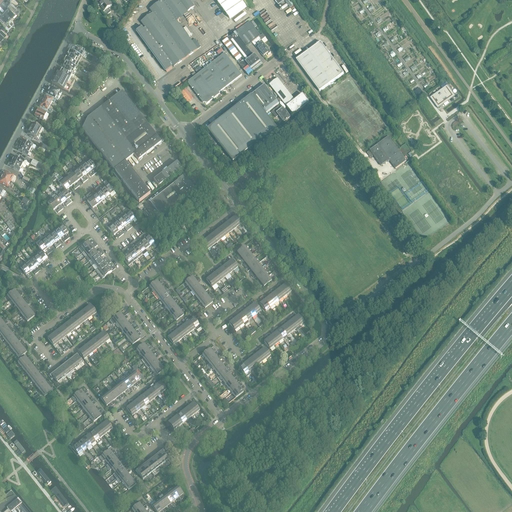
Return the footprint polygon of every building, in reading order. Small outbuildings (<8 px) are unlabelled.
[(110,9),(109,7),(112,6),(107,0),(97,0),(97,1),(95,3),(98,6),(100,5),(104,11),(103,11),(106,16),(111,12),(109,10),(110,9)] [(153,14),(141,23),(146,29),(172,65),(174,67),(198,50),(177,22),(185,16),(186,19),(191,15),(190,13),(189,14),(187,12),(191,10),(195,7),(189,0),(160,0),(161,2),(150,10),(153,14)] [(246,7),(240,0),(221,0),(218,3),(230,19),(246,7)] [(5,10),(12,17),(15,13),(16,13),(17,13),(18,13),(19,13),(19,12),(20,11),(19,10),(19,9),(17,7),(10,2),(7,6),(9,7),(5,10)] [(8,20),(12,17),(5,10),(2,14),(1,13),(0,13),(0,18),(3,22),(5,24),(5,25),(6,25),(7,24),(8,24),(9,23),(9,22),(9,21),(8,20)] [(252,43),(260,37),(249,24),(228,39),(251,69),(260,62),(255,55),(254,56),(247,47),(252,43)] [(143,28),(137,32),(167,73),(172,69),(171,66),(172,65),(146,29),(145,30),(143,28)] [(262,41),(266,38),(263,35),(260,37),(252,43),(255,46),(256,45),(265,58),(266,57),(265,55),(267,54),(268,55),(271,53),(262,41)] [(332,83),(343,75),(344,74),(321,43),(309,51),(332,83)] [(83,58),(86,52),(77,48),(76,50),(73,48),(72,52),(71,52),(83,58)] [(71,52),(72,52),(70,51),(68,55),(70,56),(70,58),(79,62),(81,57),(83,58),(71,52)] [(320,92),(332,83),(309,51),(297,60),(320,92)] [(198,75),(189,82),(189,83),(206,104),(242,75),(225,54),(223,55),(214,63),(209,66),(203,71),(198,75)] [(76,68),(79,62),(70,58),(69,59),(66,58),(64,62),(66,63),(77,69),(76,68)] [(74,75),(77,69),(66,63),(64,67),(66,68),(65,70),(74,75)] [(74,75),(65,70),(64,71),(62,70),(60,74),(71,80),(74,75)] [(71,80),(60,74),(58,73),(52,85),(68,94),(73,86),(75,82),(71,80)] [(278,79),(270,85),(287,107),(295,101),(278,79)] [(279,104),(277,101),(265,85),(252,95),(264,111),(266,114),(279,104)] [(430,98),(438,109),(455,96),(447,86),(430,98)] [(64,95),(50,87),(48,91),(60,97),(62,98),(64,95)] [(420,89),(415,92),(419,97),(423,94),(420,89)] [(58,101),(60,97),(48,91),(46,95),(58,101)] [(126,141),(147,124),(122,92),(88,119),(83,130),(114,170),(133,155),(136,153),(126,141)] [(266,114),(264,111),(252,95),(208,129),(234,162),(277,128),(266,114)] [(295,101),(287,107),(293,115),(309,103),(303,95),(295,101)] [(43,101),(51,106),(52,103),(54,104),(56,101),(46,96),(44,98),(44,99),(43,100),(43,101)] [(41,105),(40,107),(48,111),(51,106),(43,101),(42,102),(42,103),(41,104),(41,105)] [(281,111),(278,107),(271,112),(276,118),(279,116),(284,123),(290,118),(283,109),(281,111)] [(47,115),(47,114),(38,110),(35,116),(43,121),(44,121),(45,122),(49,116),(47,115)] [(32,124),(29,129),(41,135),(42,132),(43,132),(44,132),(44,131),(44,130),(43,130),(40,128),(40,127),(36,125),(36,126),(32,124)] [(156,136),(147,125),(147,124),(126,141),(136,153),(157,137),(156,136)] [(38,140),(41,135),(29,129),(27,134),(30,136),(30,137),(33,139),(34,138),(38,140)] [(162,143),(159,140),(157,137),(136,153),(133,155),(134,156),(138,161),(162,143)] [(23,142),(20,146),(30,151),(31,152),(33,149),(34,150),(36,147),(33,146),(34,146),(33,145),(28,143),(27,144),(23,142)] [(19,148),(18,151),(22,153),(22,154),(27,157),(30,158),(31,155),(30,155),(31,152),(30,151),(20,146),(19,148)] [(133,157),(134,156),(133,155),(114,170),(139,203),(150,194),(126,162),(133,157)] [(26,166),(27,163),(25,162),(25,161),(19,159),(19,160),(14,158),(12,162),(22,167),(23,165),(26,166)] [(90,161),(86,164),(91,172),(93,174),(94,175),(96,173),(95,172),(94,170),(96,168),(90,161)] [(12,162),(10,167),(14,169),(13,170),(19,173),(21,174),(23,171),(22,171),(24,168),(22,167),(12,162)] [(84,162),(80,166),(87,175),(89,173),(91,175),(90,175),(92,177),(94,175),(93,174),(91,172),(86,164),(84,162)] [(182,169),(180,166),(177,163),(154,181),(159,188),(182,169)] [(80,166),(76,169),(83,178),(84,180),(86,182),(88,180),(87,178),(85,176),(87,175),(80,166)] [(76,169),(71,172),(73,174),(79,182),(81,180),(82,182),(83,184),(86,182),(84,180),(83,178),(76,169)] [(243,189),(257,179),(250,170),(237,180),(237,179),(234,181),(237,185),(239,184),(243,189)] [(2,177),(2,178),(10,183),(11,184),(12,182),(14,183),(16,178),(14,177),(5,172),(3,175),(3,176),(2,176),(2,177)] [(73,174),(69,178),(74,185),(79,182),(73,174)] [(196,191),(190,183),(184,176),(150,203),(162,218),(196,191)] [(10,183),(2,178),(0,180),(0,184),(8,188),(9,186),(12,188),(14,185),(11,184),(10,183)] [(63,178),(58,182),(59,182),(60,185),(63,188),(65,191),(66,192),(66,191),(68,190),(70,188),(64,181),(63,179),(63,178)] [(69,178),(64,181),(70,188),(74,185),(69,178)] [(105,182),(104,183),(107,187),(105,189),(110,196),(112,198),(116,194),(115,192),(106,181),(105,182)] [(99,187),(97,188),(98,190),(100,192),(106,199),(107,201),(112,198),(110,196),(105,189),(103,190),(101,188),(100,186),(99,187)] [(63,188),(59,191),(61,194),(66,201),(68,203),(69,205),(71,203),(70,201),(68,199),(70,197),(69,195),(66,191),(66,192),(65,191),(63,188)] [(97,188),(95,190),(98,194),(96,195),(101,202),(106,199),(100,192),(98,190),(97,188)] [(62,204),(66,201),(61,194),(56,197),(62,204)] [(55,195),(51,197),(53,200),(52,200),(58,207),(59,210),(61,211),(63,210),(62,208),(60,206),(62,204),(56,197),(55,195)] [(97,206),(101,202),(96,195),(92,199),(97,206)] [(93,209),(97,206),(92,199),(87,202),(93,209)] [(53,211),(58,207),(52,200),(51,201),(48,204),(53,211)] [(135,219),(130,212),(128,210),(124,214),(131,223),(135,219)] [(124,214),(120,217),(127,226),(131,223),(124,214)] [(242,224),(236,216),(233,218),(232,216),(230,217),(238,228),(239,227),(239,226),(242,224)] [(120,217),(116,220),(117,222),(123,229),(125,228),(126,230),(127,232),(130,230),(128,228),(127,226),(120,217)] [(230,221),(228,223),(234,230),(237,228),(238,228),(230,217),(229,218),(230,221)] [(9,222),(6,224),(11,230),(14,228),(9,222)] [(117,222),(113,225),(118,233),(120,231),(123,229),(117,222)] [(223,222),(222,224),(230,234),(231,234),(230,233),(234,230),(228,223),(225,225),(223,222)] [(114,236),(118,233),(111,223),(107,227),(114,236)] [(222,227),(219,229),(219,230),(225,237),(228,234),(229,235),(230,234),(222,224),(220,225),(222,227)] [(63,226),(59,230),(64,236),(66,235),(68,233),(63,226)] [(215,229),(213,230),(216,234),(221,241),(222,240),(225,237),(219,230),(219,229),(216,232),(215,229)] [(59,230),(54,233),(60,240),(61,238),(63,241),(66,239),(64,236),(59,230)] [(213,234),(211,236),(217,244),(220,241),(221,242),(221,241),(216,234),(213,230),(211,232),(213,234)] [(55,243),(60,240),(54,233),(50,236),(49,234),(55,243)] [(0,238),(1,240),(5,244),(4,245),(7,247),(9,245),(6,242),(0,234),(0,238)] [(51,246),(55,243),(49,234),(44,238),(51,246)] [(147,238),(145,236),(144,234),(141,236),(142,238),(151,248),(152,248),(150,246),(154,243),(148,237),(147,238)] [(151,248),(142,238),(141,236),(139,238),(142,242),(140,243),(145,250),(149,247),(150,249),(151,248)] [(206,236),(205,237),(213,248),(214,247),(213,246),(217,244),(211,236),(208,238),(206,236)] [(205,241),(202,243),(208,250),(212,247),(212,248),(213,248),(205,237),(203,238),(205,241)] [(44,238),(40,241),(47,250),(49,252),(51,250),(49,248),(51,246),(44,238)] [(40,241),(36,244),(40,251),(42,253),(43,253),(47,250),(40,241)] [(135,241),(133,243),(142,255),(143,256),(147,253),(145,250),(140,243),(138,244),(135,241)] [(81,248),(79,249),(82,254),(92,247),(94,245),(93,244),(92,242),(90,244),(88,242),(81,248)] [(138,258),(142,255),(133,243),(130,245),(133,248),(131,250),(138,258)] [(92,247),(82,254),(86,258),(91,254),(95,251),(93,249),(96,247),(95,247),(95,246),(94,245),(92,247)] [(131,250),(130,251),(127,247),(124,249),(134,262),(138,258),(131,250)] [(238,259),(249,251),(248,250),(247,250),(245,247),(237,252),(239,255),(237,257),(238,259)] [(128,266),(134,262),(124,249),(122,251),(125,255),(123,257),(125,259),(123,260),(128,266)] [(40,251),(36,254),(43,263),(45,265),(47,263),(46,261),(47,259),(48,259),(46,257),(43,253),(42,253),(40,251)] [(91,254),(86,258),(89,262),(91,261),(100,253),(99,251),(96,253),(95,251),(91,254)] [(249,251),(238,259),(239,261),(242,259),(244,261),(251,255),(249,252),(249,251)] [(98,255),(91,261),(94,265),(102,260),(100,257),(102,256),(104,255),(102,252),(100,253),(98,255)] [(39,266),(43,263),(36,254),(32,257),(39,266)] [(246,264),(243,266),(245,267),(255,259),(255,258),(254,259),(251,255),(244,261),(246,264)] [(35,269),(39,266),(32,257),(28,260),(29,262),(29,263),(35,269)] [(251,270),(258,264),(255,260),(256,260),(255,259),(245,267),(246,269),(249,267),(251,270)] [(96,271),(105,264),(102,260),(94,265),(98,269),(96,271)] [(227,260),(226,261),(234,271),(234,272),(235,271),(234,271),(238,268),(232,260),(229,262),(227,260)] [(226,265),(224,267),(230,275),(233,272),(234,272),(226,261),(224,262),(226,265)] [(30,273),(25,266),(23,263),(19,267),(20,268),(17,270),(21,275),(24,273),(26,276),(30,273)] [(30,273),(35,269),(29,263),(25,266),(30,273)] [(99,275),(108,268),(105,264),(96,271),(99,275)] [(251,276),(262,268),(261,267),(258,264),(251,270),(253,272),(250,274),(251,276)] [(219,266),(217,268),(226,278),(227,280),(232,277),(230,275),(224,267),(221,269),(219,266)] [(102,279),(112,272),(108,268),(99,275),(102,279)] [(218,271),(215,273),(221,281),(224,278),(225,279),(226,278),(217,268),(216,269),(218,271)] [(257,278),(265,272),(262,269),(263,268),(262,268),(251,276),(253,278),(255,276),(257,278)] [(258,285),(269,276),(268,275),(267,276),(265,272),(257,278),(259,281),(257,283),(258,285)] [(210,273),(209,274),(217,285),(218,284),(217,284),(221,281),(215,273),(212,276),(210,273)] [(209,278),(206,280),(212,288),(216,285),(216,286),(217,285),(209,274),(207,276),(209,278)] [(264,287),(271,281),(269,277),(269,276),(258,285),(259,286),(262,284),(264,287)] [(192,277),(185,283),(188,287),(187,287),(188,288),(199,280),(197,278),(195,280),(192,277)] [(192,292),(199,286),(197,283),(200,281),(199,280),(188,288),(188,289),(189,288),(192,292)] [(152,292),(163,284),(161,282),(159,284),(157,281),(149,287),(152,291),(151,291),(152,292)] [(156,296),(164,290),(162,287),(164,285),(163,284),(152,292),(153,293),(153,292),(156,296)] [(291,292),(286,284),(283,286),(281,284),(279,285),(288,296),(288,295),(291,292)] [(287,296),(288,296),(279,285),(278,286),(280,289),(277,291),(283,298),(286,296),(287,296)] [(199,286),(192,292),(194,295),(194,296),(194,297),(205,288),(204,286),(201,288),(199,286)] [(205,288),(194,297),(195,297),(196,297),(198,300),(199,300),(206,295),(204,292),(206,290),(205,288)] [(15,290),(7,296),(10,300),(9,301),(10,301),(21,293),(20,291),(17,293),(15,290)] [(159,300),(169,292),(168,290),(166,292),(164,290),(156,296),(159,299),(158,300),(159,300)] [(283,298),(277,291),(274,293),(272,291),(271,292),(279,302),(280,302),(279,301),(283,298)] [(169,292),(159,300),(159,301),(160,301),(161,302),(159,303),(161,306),(163,304),(170,298),(168,295),(171,294),(169,292)] [(278,303),(279,302),(271,292),(269,293),(271,295),(268,297),(274,305),(278,302),(278,303)] [(14,305),(22,299),(20,297),(22,295),(21,293),(10,301),(11,302),(14,305)] [(199,300),(198,300),(201,304),(200,304),(201,305),(212,297),(211,295),(208,297),(206,295),(199,300)] [(212,297),(201,305),(202,306),(202,305),(205,309),(213,303),(210,300),(214,297),(213,296),(212,297)] [(274,305),(268,297),(266,300),(264,297),(262,298),(271,309),(272,311),(276,307),(274,305)] [(165,309),(176,301),(175,299),(172,301),(170,298),(163,304),(165,308),(165,309)] [(270,310),(271,309),(262,298),(260,300),(262,302),(260,304),(266,312),(269,309),(270,310)] [(22,299),(14,305),(17,309),(16,309),(17,310),(27,302),(26,300),(24,302),(22,299)] [(169,313),(177,307),(175,304),(177,302),(176,301),(165,309),(166,310),(167,309),(169,313)] [(17,310),(17,311),(18,310),(21,314),(28,308),(26,305),(29,303),(27,302),(17,310)] [(257,314),(261,311),(255,303),(252,306),(250,303),(249,304),(257,315),(258,314),(257,314)] [(256,316),(257,315),(249,304),(247,306),(249,308),(246,310),(252,318),(256,315),(256,316)] [(86,305),(84,307),(93,317),(93,316),(97,313),(93,308),(91,305),(88,307),(86,305)] [(92,317),(93,317),(84,307),(83,308),(85,310),(82,312),(88,320),(92,317)] [(172,317),(183,309),(181,307),(179,309),(177,307),(169,313),(172,316),(171,317),(172,317)] [(28,308),(21,314),(23,317),(23,318),(23,319),(34,310),(33,308),(30,310),(28,308)] [(182,312),(184,311),(183,309),(172,317),(173,318),(176,321),(184,315),(182,312)] [(33,314),(35,312),(34,310),(23,319),(24,319),(25,319),(27,322),(35,316),(33,314)] [(252,318),(246,310),(244,312),(242,310),(240,311),(248,322),(249,321),(249,320),(252,318)] [(240,315),(238,317),(244,324),(245,326),(249,323),(248,322),(240,311),(239,312),(240,315)] [(78,312),(76,313),(84,324),(85,323),(85,322),(88,320),(82,312),(79,314),(78,312)] [(76,317),(73,319),(79,326),(83,323),(84,324),(76,313),(74,314),(76,317)] [(113,319),(110,322),(113,326),(115,324),(126,316),(125,315),(122,316),(120,314),(113,319)] [(304,323),(298,315),(296,317),(294,315),(292,316),(300,327),(301,327),(301,326),(304,323)] [(119,328),(127,322),(125,320),(127,318),(126,316),(115,324),(116,325),(117,325),(119,328)] [(244,324),(238,317),(235,319),(233,316),(231,318),(240,328),(241,328),(240,327),(244,324)] [(292,320),(290,322),(296,330),(297,331),(301,328),(300,327),(292,316),(290,317),(292,320)] [(69,318),(67,320),(76,330),(76,329),(79,326),(73,319),(71,321),(69,318)] [(189,318),(187,319),(196,330),(197,331),(201,328),(200,326),(194,318),(193,318),(191,320),(189,318)] [(239,329),(240,328),(231,318),(230,319),(232,321),(229,324),(235,331),(239,328),(239,329)] [(195,330),(196,330),(187,319),(186,320),(187,323),(185,325),(191,332),(194,330),(195,330)] [(68,323),(65,325),(71,333),(74,330),(75,331),(76,330),(67,320),(66,321),(68,323)] [(122,333),(133,325),(131,323),(129,325),(127,322),(119,328),(122,332),(121,332),(122,333)] [(296,330),(290,322),(287,324),(285,322),(283,323),(292,334),(293,333),(292,333),(296,330)] [(291,334),(292,334),(283,323),(282,324),(284,327),(281,329),(287,337),(291,334)] [(60,325),(59,326),(67,337),(68,336),(67,336),(71,333),(65,325),(62,328),(60,325)] [(122,333),(120,334),(124,338),(126,337),(134,331),(132,328),(134,326),(133,325),(122,333)] [(191,332),(185,325),(182,327),(180,325),(179,326),(187,336),(188,336),(187,335),(191,332)] [(59,330),(56,332),(62,340),(66,337),(66,338),(67,337),(59,326),(57,328),(59,330)] [(188,338),(187,336),(179,326),(177,327),(179,329),(176,331),(182,339),(184,341),(188,338)] [(7,327),(0,332),(0,334),(2,337),(1,337),(2,338),(12,329),(11,328),(9,330),(7,327)] [(287,337),(281,329),(279,331),(277,328),(275,330),(283,340),(284,340),(284,339),(287,337)] [(12,329),(2,338),(2,339),(3,338),(6,342),(13,335),(11,333),(14,331),(12,329)] [(283,341),(283,340),(275,330),(273,331),(275,333),(273,335),(279,343),(282,340),(283,341)] [(129,342),(139,333),(138,332),(136,333),(134,331),(126,337),(129,340),(128,341),(129,342)] [(182,339),(176,331),(174,334),(172,331),(170,332),(179,343),(179,342),(182,339)] [(62,340),(56,332),(54,334),(52,332),(50,333),(59,344),(59,343),(59,342),(62,340)] [(99,332),(98,333),(106,344),(107,343),(106,343),(110,340),(104,332),(101,335),(99,332)] [(178,344),(179,343),(170,332),(169,334),(171,336),(168,338),(174,346),(177,343),(178,344)] [(50,337),(48,339),(54,347),(57,344),(58,344),(59,344),(50,333),(49,334),(50,337)] [(98,337),(95,339),(101,347),(105,344),(105,345),(106,344),(98,333),(96,335),(98,337)] [(139,333),(129,342),(130,342),(133,345),(140,340),(138,337),(141,335),(139,333)] [(13,335),(6,342),(8,345),(8,346),(19,338),(18,336),(15,338),(13,335)] [(279,343),(273,335),(270,337),(268,335),(266,336),(275,347),(276,346),(275,346),(279,343)] [(274,348),(275,347),(266,336),(265,337),(267,340),(264,342),(270,350),(274,347),(274,348)] [(19,338),(8,346),(9,347),(10,347),(12,350),(20,344),(18,342),(20,340),(19,338)] [(91,339),(89,340),(97,351),(98,350),(98,349),(101,347),(95,339),(92,341),(91,339)] [(89,344),(87,346),(93,353),(96,351),(97,351),(89,340),(87,341),(89,344)] [(20,344),(12,350),(15,353),(15,354),(15,355),(26,346),(25,345),(22,347),(22,346),(20,344)] [(139,355),(150,347),(149,345),(147,347),(144,344),(136,350),(139,354),(139,355)] [(26,346),(15,355),(16,356),(16,355),(19,359),(20,360),(24,356),(25,356),(24,355),(27,353),(25,350),(27,348),(26,346)] [(82,346),(81,347),(89,357),(90,357),(89,356),(93,353),(87,346),(84,348),(82,346)] [(81,350),(78,353),(84,360),(88,357),(88,358),(89,357),(81,347),(79,348),(81,350)] [(143,359),(151,353),(149,350),(151,349),(150,347),(139,355),(140,356),(141,355),(143,359)] [(267,359),(271,356),(265,348),(262,351),(260,348),(259,349),(267,360),(268,359),(267,359)] [(205,360),(216,352),(215,350),(212,352),(210,349),(202,355),(205,359),(205,360)] [(266,360),(267,360),(259,349),(257,350),(259,353),(256,355),(262,363),(266,360)] [(209,364),(217,358),(215,355),(217,353),(216,352),(205,360),(206,361),(206,360),(209,364)] [(145,365),(157,355),(156,354),(153,356),(151,353),(143,359),(141,360),(145,365)] [(262,363),(256,355),(254,357),(252,354),(250,356),(258,367),(259,366),(259,365),(262,363)] [(83,364),(84,364),(77,355),(74,358),(73,356),(69,359),(71,360),(68,362),(75,371),(83,364)] [(148,369),(150,367),(158,361),(156,359),(158,357),(157,355),(145,365),(148,369)] [(21,361),(18,363),(21,366),(20,367),(21,368),(31,360),(31,359),(30,358),(28,360),(26,357),(25,356),(24,356),(20,360),(21,361)] [(258,367),(250,356),(248,357),(250,360),(248,362),(254,369),(257,366),(258,367)] [(212,369),(222,360),(221,359),(219,361),(217,358),(209,364),(212,367),(211,368),(212,369)] [(31,360),(21,368),(21,369),(22,368),(25,372),(32,366),(30,363),(33,361),(31,359),(31,360)] [(216,372),(223,367),(221,364),(224,362),(222,360),(212,369),(213,369),(216,372)] [(153,372),(163,364),(162,362),(160,364),(158,361),(150,367),(153,371),(152,372),(153,372)] [(254,369),(248,362),(245,364),(243,361),(241,362),(250,373),(251,372),(250,372),(254,369)] [(66,377),(75,371),(68,362),(65,364),(64,363),(61,365),(62,367),(60,369),(66,377)] [(249,374),(250,373),(241,362),(240,364),(242,366),(239,368),(245,376),(249,373),(249,374)] [(157,376),(164,370),(162,368),(165,366),(163,364),(153,372),(153,373),(154,373),(157,376)] [(32,366),(25,372),(28,375),(27,376),(38,368),(37,366),(34,368),(32,366)] [(219,377),(229,369),(228,367),(225,369),(223,367),(216,372),(219,376),(218,376),(219,377)] [(38,368),(27,376),(28,377),(29,377),(31,380),(39,374),(37,372),(39,370),(38,368)] [(58,383),(66,377),(60,369),(57,371),(56,369),(52,372),(54,373),(48,377),(57,389),(61,386),(58,383)] [(221,382),(222,381),(230,375),(228,372),(230,370),(229,369),(219,377),(217,378),(221,382)] [(134,370),(129,374),(138,385),(139,386),(140,385),(138,382),(141,380),(138,376),(134,370)] [(34,385),(45,377),(44,375),(41,377),(39,374),(31,380),(34,384),(33,384),(34,385)] [(129,374),(125,377),(126,379),(130,384),(132,387),(135,385),(137,387),(139,386),(138,385),(129,374)] [(225,386),(236,377),(235,376),(232,378),(230,375),(222,381),(225,385),(225,386)] [(45,377),(34,385),(35,386),(35,385),(38,389),(45,383),(44,380),(46,378),(45,377)] [(229,389),(237,384),(235,381),(237,379),(236,377),(225,386),(226,387),(226,386),(229,389)] [(126,379),(122,382),(130,393),(131,391),(130,389),(132,387),(130,384),(126,379)] [(128,394),(130,393),(122,382),(121,380),(116,384),(118,386),(124,393),(126,391),(128,394)] [(167,390),(161,382),(158,384),(156,382),(154,383),(163,394),(163,393),(167,390)] [(41,394),(51,385),(50,384),(48,386),(45,383),(38,389),(41,392),(40,393),(41,394)] [(162,394),(163,394),(154,383),(153,384),(155,387),(152,389),(158,396),(162,394)] [(232,394),(242,386),(241,384),(239,386),(237,384),(229,389),(232,393),(231,394),(232,394)] [(50,389),(52,387),(51,385),(41,394),(42,394),(45,397),(52,392),(50,389)] [(121,396),(124,393),(118,386),(114,389),(114,388),(113,389),(121,398),(121,399),(123,398),(121,396)] [(236,398),(243,392),(241,389),(244,387),(242,386),(232,394),(232,395),(233,395),(236,398)] [(158,396),(152,389),(149,391),(147,388),(146,390),(152,398),(154,401),(155,400),(154,399),(158,396)] [(121,399),(121,398),(113,389),(112,389),(113,390),(109,392),(114,398),(115,400),(118,398),(120,401),(121,399)] [(154,401),(152,398),(146,390),(144,391),(146,393),(144,396),(149,403),(153,400),(153,401),(154,401)] [(73,397),(72,398),(75,403),(76,402),(87,393),(86,392),(83,394),(81,391),(73,397)] [(115,400),(114,398),(109,392),(106,395),(105,395),(107,398),(113,406),(114,405),(112,402),(115,400)] [(88,400),(87,398),(86,397),(88,395),(87,393),(76,402),(77,402),(80,406),(88,400)] [(113,406),(107,398),(105,395),(104,396),(101,399),(106,407),(109,405),(111,407),(113,406)] [(149,403),(144,396),(141,398),(139,395),(137,396),(139,398),(146,407),(146,406),(149,403)] [(146,407),(139,398),(137,396),(136,398),(138,400),(135,402),(141,410),(144,407),(145,408),(146,407)] [(83,410),(94,402),(92,400),(90,402),(88,400),(80,406),(83,409),(83,410)] [(87,414),(95,408),(92,405),(95,404),(94,402),(83,410),(84,411),(84,410),(87,414)] [(141,410),(135,402),(132,404),(130,402),(129,403),(137,414),(138,413),(137,413),(141,410)] [(136,414),(137,414),(129,403),(127,404),(129,407),(126,409),(132,417),(136,414)] [(200,411),(194,403),(191,405),(189,403),(188,404),(196,415),(197,414),(196,414),(200,411)] [(195,415),(196,415),(188,404),(186,405),(188,408),(185,410),(191,418),(195,415)] [(90,419),(100,410),(99,409),(97,411),(95,408),(87,414),(90,418),(89,418),(90,419)] [(94,423),(101,417),(99,414),(102,412),(100,410),(90,419),(91,419),(94,423)] [(191,418),(185,410),(183,412),(181,410),(179,411),(188,421),(188,420),(191,418)] [(187,422),(188,421),(179,411),(178,412),(179,414),(177,416),(183,424),(186,421),(188,423),(187,422)] [(183,424),(177,416),(174,419),(172,416),(171,417),(179,428),(180,428),(179,427),(183,424)] [(178,429),(179,428),(171,417),(169,419),(171,421),(168,423),(174,431),(178,428),(178,429)] [(113,429),(107,422),(104,424),(102,421),(100,422),(109,433),(110,435),(111,434),(109,432),(113,429)] [(110,435),(109,433),(100,422),(99,423),(101,426),(98,428),(104,436),(108,433),(109,435),(110,435)] [(15,436),(4,423),(0,426),(11,439),(15,436)] [(104,436),(98,428),(96,430),(94,428),(92,429),(100,440),(101,439),(104,436)] [(92,433),(90,435),(96,442),(97,445),(102,442),(100,440),(92,429),(90,430),(92,433)] [(96,442),(90,435),(87,437),(85,434),(83,436),(92,446),(92,445),(96,442)] [(91,447),(92,446),(83,436),(82,437),(84,439),(81,441),(87,449),(90,446),(91,447)] [(26,451),(17,441),(15,443),(23,453),(26,451)] [(87,449),(81,441),(78,443),(76,441),(75,442),(83,453),(84,453),(83,452),(87,449)] [(82,454),(83,453),(75,442),(73,443),(75,446),(72,448),(75,451),(73,453),(77,457),(78,456),(82,453),(82,454)] [(156,456),(153,458),(160,467),(161,467),(161,466),(168,460),(171,463),(173,461),(164,449),(159,453),(158,452),(155,454),(156,456)] [(102,456),(100,458),(103,463),(105,461),(115,453),(114,451),(111,453),(109,451),(102,456)] [(109,465),(116,459),(114,456),(116,455),(115,453),(105,461),(105,462),(106,462),(109,465)] [(160,468),(153,458),(151,460),(149,459),(146,461),(147,463),(145,465),(151,473),(159,467),(160,468)] [(109,465),(106,467),(110,471),(111,470),(122,461),(121,460),(118,462),(116,459),(109,465)] [(115,474),(123,468),(121,465),(123,463),(122,461),(111,470),(112,470),(115,474)] [(139,469),(136,471),(143,481),(144,480),(144,479),(151,473),(145,465),(142,467),(141,465),(138,468),(139,469)] [(115,474),(113,475),(116,480),(129,470),(127,468),(125,470),(123,468),(115,474)] [(51,483),(40,470),(37,473),(47,486),(51,483)] [(129,470),(116,480),(120,484),(122,482),(129,476),(127,474),(130,472),(129,470)] [(125,487),(135,479),(134,477),(132,479),(129,476),(122,482),(125,486),(124,486),(125,487)] [(134,482),(136,480),(135,479),(125,487),(126,487),(129,491),(136,485),(134,482)] [(56,486),(51,490),(67,511),(72,508),(56,486)] [(181,497),(183,494),(177,487),(174,490),(173,489),(173,490),(181,500),(183,499),(181,497)] [(172,489),(168,492),(169,494),(175,501),(177,499),(179,502),(181,500),(173,490),(172,490),(172,489)] [(27,511),(22,504),(21,505),(16,500),(17,499),(15,497),(14,497),(10,493),(0,500),(0,510),(1,511),(27,511)] [(172,503),(175,501),(169,494),(165,496),(164,496),(172,507),(174,506),(172,503)] [(171,508),(172,507),(164,496),(163,497),(164,497),(160,500),(166,508),(169,506),(171,508)] [(165,511),(164,510),(166,508),(160,500),(157,503),(156,502),(155,503),(162,511),(165,511)] [(154,501),(150,505),(155,511),(162,511),(155,503),(154,501)]
